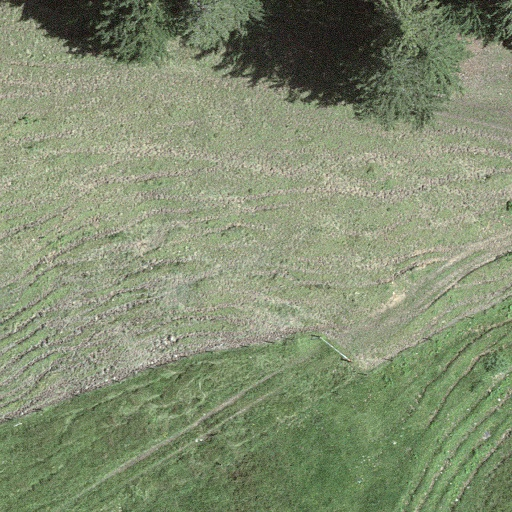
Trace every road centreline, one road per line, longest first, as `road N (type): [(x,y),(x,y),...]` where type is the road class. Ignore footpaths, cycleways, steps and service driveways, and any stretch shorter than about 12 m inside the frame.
road 1 (track): [(511,247),(254,392),(73,511)]
road 2 (track): [(340,0),(444,93)]
